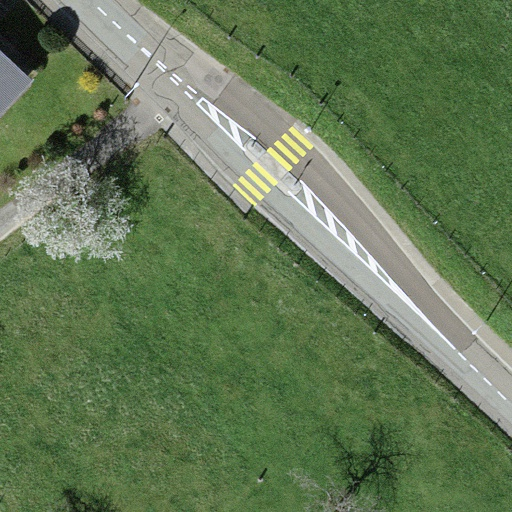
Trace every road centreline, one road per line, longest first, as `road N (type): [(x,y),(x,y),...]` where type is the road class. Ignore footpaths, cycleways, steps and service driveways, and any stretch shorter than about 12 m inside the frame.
road 1 (tertiary): [(511,402),(272,166),(86,0)]
road 2 (track): [(182,86),(0,237)]
